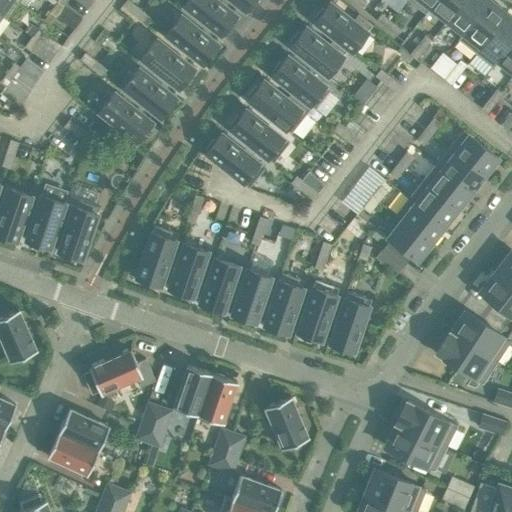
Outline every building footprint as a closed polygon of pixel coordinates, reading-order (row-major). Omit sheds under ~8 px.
[(19,1),(17,0),(0,0),(0,13),(7,19),(19,1)] [(138,7),(128,0),(125,0),(121,5),(132,14),(138,7)] [(236,14),(218,0),(186,0),(182,5),(220,34),(222,32),(224,34),(232,24),(230,22),(236,14)] [(231,0),(244,10),(246,8),(249,10),(256,0),(231,0)] [(407,0),(424,13),(434,0),(407,0)] [(446,20),(461,0),(434,0),(424,13),(425,14),(430,8),(446,20)] [(458,40),(489,0),(461,0),(446,20),(462,33),(457,39),(458,40)] [(475,53),(506,13),(489,0),(458,40),(475,53)] [(351,51),(372,24),(357,13),(352,19),(329,1),(323,9),(321,7),(313,17),(315,19),(313,21),(333,37),(348,49),(351,51)] [(56,16),(63,6),(56,2),(49,11),(56,16)] [(148,16),(138,7),(132,14),(143,22),(148,16)] [(218,43),(180,13),(164,34),(202,64),(204,61),(206,63),(215,53),(212,51),(218,43)] [(385,27),(390,21),(380,13),(376,19),(385,27)] [(492,67),(511,41),(511,17),(506,13),(475,53),(492,67)] [(400,28),(390,21),(385,27),(395,35),(400,28)] [(327,75),(348,49),(333,37),(328,43),(305,25),(299,33),(297,31),(289,41),(291,43),(289,45),(327,75)] [(37,41),(45,31),(38,26),(31,37),(37,41)] [(423,49),(430,39),(424,34),(417,44),(423,49)] [(30,51),(37,41),(31,37),(24,46),(30,51)] [(194,67),(156,38),(140,58),(178,88),(180,85),(182,87),(190,77),(188,75),(194,67)] [(509,80),(511,75),(511,41),(492,67),(497,61),(511,72),(511,73),(508,79),(509,80)] [(415,58),(423,49),(417,44),(409,54),(415,58)] [(95,60),(85,52),(79,59),(90,67),(95,60)] [(330,89),(287,54),(281,62),(279,60),(271,70),(273,72),(271,75),(291,90),(311,106),(314,109),(330,89)] [(458,74),(466,64),(459,59),(452,69),(458,74)] [(106,69),(95,60),(90,67),(101,76),(106,69)] [(13,76),(20,66),(13,62),(6,72),(13,76)] [(176,96),(138,67),(122,87),(160,117),(162,114),(164,116),(172,106),(170,104),(176,96)] [(391,77),(380,68),(374,75),(385,84),(391,77)] [(450,84),(458,74),(452,69),(444,79),(450,84)] [(0,82),(5,86),(13,76),(6,72),(0,80),(0,82)] [(402,85),(391,77),(385,84),(396,92),(402,85)] [(290,133),(311,106),(291,90),(286,97),(263,78),(257,86),(255,84),(246,95),(249,96),(247,99),(290,133)] [(494,103),(502,93),(496,88),(488,98),(494,103)] [(152,121),(114,91),(98,111),(136,141),(138,139),(140,141),(148,130),(146,128),(152,121)] [(487,112),(494,103),(488,98),(481,107),(487,112)] [(17,106),(7,99),(2,105),(12,112),(17,106)] [(283,137),(245,108),(239,115),(237,113),(229,124),(231,126),(229,128),(267,158),(283,137)] [(431,133),(439,122),(433,117),(424,128),(431,133)] [(79,127),(69,119),(63,126),(74,134),(79,127)] [(349,130),(338,122),(332,128),(343,137),(349,130)] [(90,136),(79,127),(74,134),(85,143),(90,136)] [(423,144),(431,133),(424,128),(416,139),(423,144)] [(497,157),(462,129),(448,147),(484,175),(497,157)] [(354,146),(359,139),(349,130),(343,137),(354,146)] [(259,162),(221,132),(215,140),(212,138),(204,148),(207,150),(205,152),(243,182),(259,162)] [(14,155),(18,142),(10,139),(5,152),(14,155)] [(484,175),(448,147),(435,164),(470,192),(484,175)] [(404,167),(413,156),(406,151),(397,162),(404,167)] [(9,168),(14,155),(5,152),(1,165),(9,168)] [(396,178),(404,167),(397,162),(389,173),(396,178)] [(470,192),(435,164),(421,181),(457,208),(470,192)] [(301,190),(307,184),(296,175),(290,182),(301,190)] [(457,208),(421,181),(408,197),(443,225),(457,208)] [(317,192),(307,184),(301,190),(312,199),(317,192)] [(378,201),(386,190),(379,185),(371,196),(378,201)] [(16,240),(31,195),(7,186),(0,205),(0,234),(0,235),(0,236),(0,238),(12,242),(13,239),(16,240)] [(59,220),(67,195),(65,195),(63,201),(40,194),(25,239),(34,242),(33,245),(45,249),(46,246),(49,247),(59,220)] [(198,210),(203,197),(195,194),(190,207),(198,210)] [(81,258),(99,206),(67,195),(59,220),(66,222),(57,250),(66,253),(65,256),(77,260),(78,257),(81,258)] [(369,212),(378,201),(371,196),(362,207),(369,212)] [(443,225),(408,197),(395,214),(430,242),(443,225)] [(194,223),(198,210),(190,207),(186,220),(194,223)] [(430,242),(395,214),(394,215),(400,220),(386,237),(416,260),(430,242)] [(263,231),(267,218),(259,216),(254,229),(263,231)] [(160,285),(177,233),(153,224),(135,277),(138,278),(137,281),(150,285),(151,282),(160,285)] [(258,245),(263,231),(254,229),(250,242),(258,245)] [(409,256),(389,240),(381,251),(401,266),(409,256)] [(326,257),(331,243),(322,241),(318,254),(326,257)] [(192,296),(207,250),(183,242),(167,288),(170,289),(169,291),(182,296),(183,293),(192,296)] [(366,259),(370,246),(362,243),(357,256),(366,259)] [(511,251),(510,250),(494,270),(511,283),(511,251)] [(322,270),(326,257),(318,254),(313,267),(322,270)] [(223,311),(238,265),(214,257),(198,302),(201,303),(200,306),(213,310),(214,308),(223,311)] [(255,322),(270,276),(246,268),(230,313),(233,314),(232,317),(245,321),(246,318),(255,322)] [(511,283),(494,270),(479,290),(511,315),(511,283)] [(287,332),(305,280),(280,272),(263,324),(266,325),(265,328),(277,332),(278,329),(287,332)] [(321,340),(338,287),(314,279),(296,331),(299,332),(298,335),(310,339),(311,337),(321,340)] [(353,350),(371,298),(346,290),(328,342),(331,343),(330,346),(342,350),(344,347),(353,350)] [(36,350),(18,308),(0,315),(0,337),(10,361),(36,350)] [(508,340),(463,310),(449,331),(494,361),(508,340)] [(494,361),(449,331),(435,352),(480,382),(494,361)] [(142,375),(130,349),(89,367),(90,370),(83,373),(91,393),(99,389),(100,393),(142,375)] [(197,414),(212,372),(187,364),(173,405),(197,414)] [(222,422),(236,381),(212,372),(197,414),(222,422)] [(511,406),(511,393),(497,388),(493,400),(511,406)] [(307,437),(290,395),(264,406),(281,448),(307,437)] [(0,425),(4,428),(15,404),(0,396),(0,425)] [(454,423),(407,399),(395,422),(443,446),(454,423)] [(151,430),(159,406),(147,401),(139,426),(151,430)] [(163,434),(171,410),(159,406),(151,430),(163,434)] [(98,449),(109,426),(68,407),(58,431),(98,449)] [(501,434),(505,421),(482,414),(478,426),(501,434)] [(443,446),(395,422),(384,445),(431,469),(443,446)] [(163,434),(151,430),(139,426),(135,438),(159,446),(163,434)] [(224,456),(232,431),(220,427),(212,452),(224,456)] [(87,473),(98,449),(58,431),(47,455),(87,473)] [(236,460),(244,435),(232,431),(224,456),(236,460)] [(232,472),(236,460),(224,456),(212,452),(208,463),(232,472)] [(423,488),(373,468),(364,492),(413,511),(423,488)] [(267,511),(272,511),(281,489),(239,474),(231,498),(223,495),(223,496),(267,511)] [(468,497),(473,485),(451,475),(445,487),(468,497)] [(125,504),(130,492),(107,482),(102,494),(114,499),(125,504)] [(468,511),(511,511),(511,487),(497,482),(495,488),(479,482),(468,511)] [(463,508),(468,497),(445,487),(440,498),(463,508)] [(413,511),(364,492),(355,511),(413,511)] [(49,511),(45,499),(41,501),(38,493),(19,501),(22,509),(18,510),(19,511),(49,511)] [(108,511),(114,499),(102,494),(94,511),(108,511)] [(267,511),(223,496),(218,511),(221,511),(267,511)] [(121,511),(125,504),(114,499),(108,511),(121,511)]
